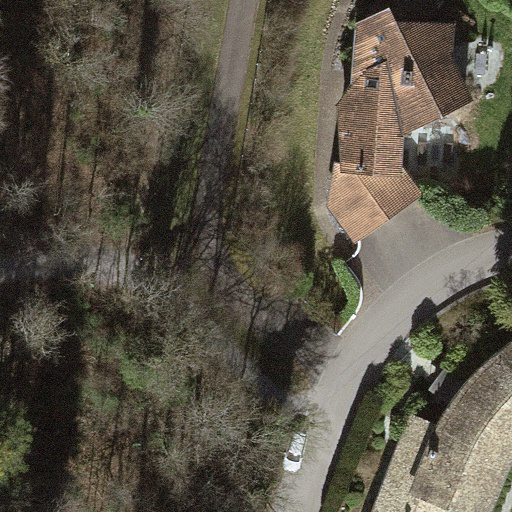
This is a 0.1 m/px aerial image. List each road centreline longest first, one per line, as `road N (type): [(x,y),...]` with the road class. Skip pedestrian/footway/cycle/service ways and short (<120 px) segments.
road 1 (track): [(0,265),(78,256),(185,288),(336,402)]
road 2 (residential): [(511,256),(419,294),(336,402),(294,511)]
